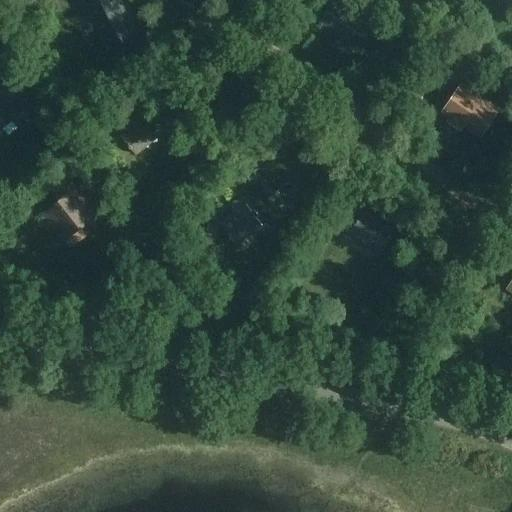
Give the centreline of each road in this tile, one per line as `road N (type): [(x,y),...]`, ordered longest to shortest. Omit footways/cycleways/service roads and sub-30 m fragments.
road 1 (unclassified): [(511,439),(405,406),(0,333)]
road 2 (track): [(489,200),(196,0)]
road 3 (track): [(405,406),(413,336),(489,200)]
